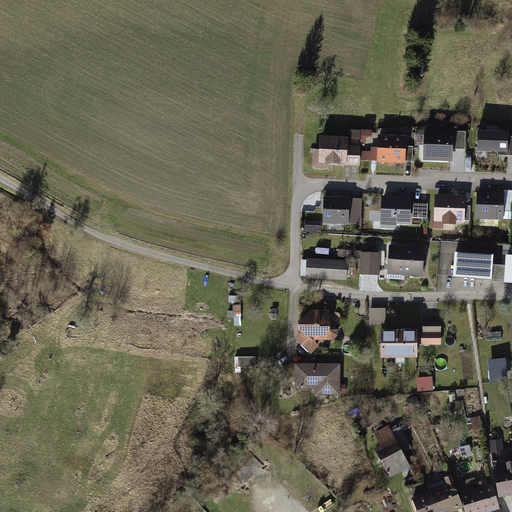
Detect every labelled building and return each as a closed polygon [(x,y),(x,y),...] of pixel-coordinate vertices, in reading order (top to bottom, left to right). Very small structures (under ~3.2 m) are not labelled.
[(508,128),(476,128),(476,153),(508,154),(508,128)] [(351,142),(371,143),(371,132),(352,131),(351,142)] [(453,133),(422,132),(421,163),(453,164),(453,133)] [(348,134),(319,133),(318,151),(312,151),(311,170),(330,171),(330,166),(359,166),(360,145),(347,145),(348,134)] [(406,139),(378,138),(377,166),(405,167),(406,139)] [(466,195),(435,194),(434,221),(465,222),(466,195)] [(504,194),(474,194),(474,220),(504,220),(504,194)] [(411,197),(380,197),(380,228),(411,228),(411,197)] [(350,199),(325,198),(324,224),(349,225),(350,199)] [(363,200),(350,199),(349,225),(362,226),(363,200)] [(428,205),(413,205),(413,222),(429,222),(428,205)] [(424,247),(386,247),(386,275),(424,275),(424,247)] [(381,254),(360,254),(360,275),(381,275),(381,254)] [(492,258),(456,255),(454,279),(490,282),(492,258)] [(511,257),(504,257),(503,268),(492,267),(490,284),(511,285),(511,257)] [(348,260),(308,260),(308,281),(348,281),(348,260)] [(388,309),(371,310),(372,325),(388,324),(388,309)] [(300,337),(296,341),(312,359),(339,335),(339,331),(320,312),(312,312),(298,324),(298,334),(300,337)] [(424,333),(418,333),(418,347),(443,347),(442,320),(424,320),(424,333)] [(415,331),(379,332),(379,360),(415,359),(415,331)] [(257,357),(239,357),(239,368),(257,368),(257,357)] [(492,383),(509,382),(508,361),(490,362),(492,383)] [(341,365),(294,365),(295,390),(315,390),(315,397),(341,397),(341,365)] [(419,392),(435,391),(434,378),(418,379),(419,392)] [(472,419),(475,433),(485,431),(482,417),(472,419)] [(412,468),(390,426),(374,435),(381,448),(374,452),(389,480),(412,468)] [(501,440),(492,441),(494,459),(504,458),(501,440)] [(511,463),(502,466),(509,497),(511,496),(511,463)] [(456,483),(413,499),(417,511),(449,511),(465,506),(461,496),(456,483)] [(492,485),(461,496),(465,506),(466,511),(486,511),(500,507),(492,485)]
